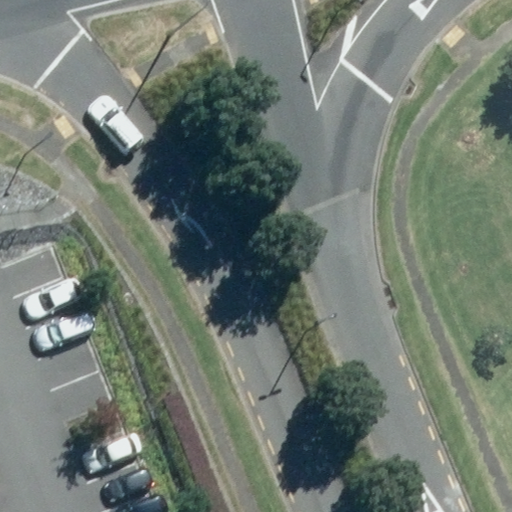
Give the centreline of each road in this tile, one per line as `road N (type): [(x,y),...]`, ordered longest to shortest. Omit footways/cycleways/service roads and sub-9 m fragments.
road 1 (unclassified): [(324,511),(237,299),(180,208),(92,104),(51,67),(0,44)]
road 2 (unclassified): [(320,203),(440,511)]
road 3 (primary): [(423,0),(374,58),(341,129),(320,203)]
road 4 (unclassified): [(257,0),(320,203)]
